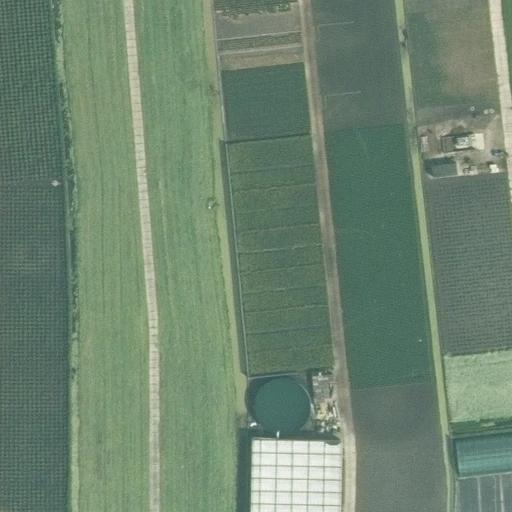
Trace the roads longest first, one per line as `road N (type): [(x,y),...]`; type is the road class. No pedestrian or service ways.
road 1 (track): [(346,511),(348,443),(302,0)]
road 2 (track): [(153,511),(153,352),(125,0)]
road 3 (track): [(511,174),(492,0)]
